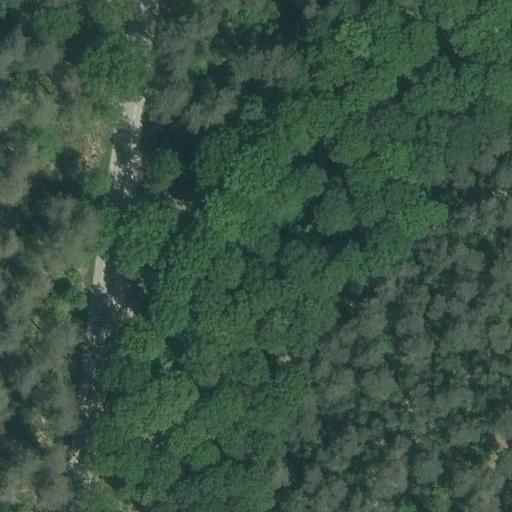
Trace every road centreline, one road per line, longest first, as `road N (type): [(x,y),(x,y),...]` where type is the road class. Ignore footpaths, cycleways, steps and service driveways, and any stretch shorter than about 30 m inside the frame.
road 1 (tertiary): [(72,511),(138,0)]
road 2 (track): [(94,346),(156,279),(370,0)]
road 3 (track): [(25,0),(122,124)]
